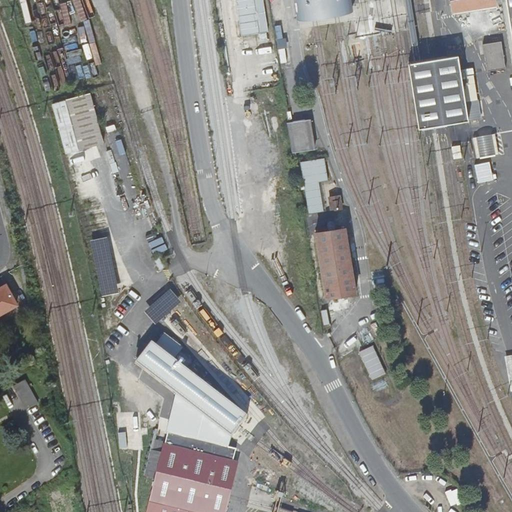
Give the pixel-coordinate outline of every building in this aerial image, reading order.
[(293,0),(297,18),(314,15),(336,12),(352,9),(350,0),(293,0)] [(451,0),(454,13),(496,5),(495,0),(451,0)] [(275,26),(280,63),(288,62),(283,25),(275,26)] [(487,72),(505,69),(501,41),(482,44),(487,72)] [(418,129),(468,121),(461,76),(460,69),(457,53),(407,61),(418,129)] [(460,69),(461,76),(471,75),(470,68),(460,69)] [(471,75),(461,76),(468,121),(481,119),(473,74),(471,75)] [(91,93),(66,100),(79,151),(105,144),(91,93)] [(309,118),(287,122),(292,152),(314,148),(309,118)] [(476,158),(498,156),(495,134),(474,137),(476,158)] [(327,179),(324,158),(299,162),(303,184),(308,214),(322,212),(317,181),(324,180),(327,179)] [(497,178),(503,176),(501,161),(494,162),(497,178)] [(492,162),(476,164),(478,183),(494,181),(492,162)] [(331,211),(343,209),(340,195),(328,197),(331,211)] [(321,299),(354,294),(344,226),(311,231),(321,299)] [(0,313),(15,305),(5,285),(0,288),(0,313)] [(372,381),(387,375),(375,346),(360,352),(372,381)] [(36,401),(24,378),(12,385),(24,408),(36,401)] [(226,511),(239,460),(228,457),(230,447),(167,431),(164,442),(154,439),(144,474),(155,477),(145,511),(226,511)]
